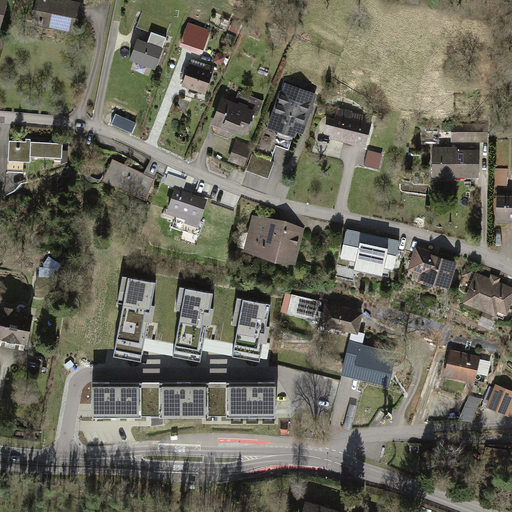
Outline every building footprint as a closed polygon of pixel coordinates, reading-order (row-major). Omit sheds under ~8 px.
[(78,3),(64,0),(33,0),(28,26),(71,35),(78,3)] [(207,30),(185,22),(177,46),(199,54),(207,30)] [(160,46),(133,37),(124,62),(151,71),(160,46)] [(222,65),(225,56),(218,54),(214,62),(222,65)] [(212,66),(188,57),(178,86),(202,94),(212,66)] [(314,96),(280,83),(254,154),(267,159),(273,143),(288,148),(292,137),(298,139),(314,96)] [(230,100),(217,95),(206,125),(211,127),(210,130),(227,137),(228,134),(241,139),(243,134),(246,135),(260,100),(235,90),(230,100)] [(324,119),(320,136),(328,137),(327,141),(363,150),(369,123),(360,121),(361,117),(349,114),(349,112),(334,108),(331,120),(324,119)] [(446,126),(446,144),(484,143),(484,126),(446,126)] [(419,145),(436,144),(435,127),(418,128),(419,145)] [(5,140),(3,160),(25,161),(26,157),(57,158),(57,143),(26,141),(27,138),(21,138),(21,141),(5,140)] [(248,145),(231,139),(223,162),(239,168),(248,145)] [(429,180),(476,179),(476,151),(455,151),(455,148),(429,149),(429,180)] [(381,171),(384,154),(369,151),(366,168),(381,171)] [(244,172),(264,180),(271,161),(267,159),(254,154),(251,153),(244,172)] [(108,158),(97,180),(140,201),(151,179),(108,158)] [(505,187),(505,168),(491,168),(491,186),(505,187)] [(179,190),(183,179),(164,173),(161,184),(170,187),(179,190)] [(179,190),(170,187),(162,211),(160,210),(157,217),(169,221),(168,226),(195,235),(200,220),(197,219),(204,199),(179,190)] [(511,196),(493,196),(492,223),(511,223),(511,196)] [(291,266),(301,229),(248,215),(238,252),(291,266)] [(378,273),(388,275),(396,240),(342,228),(335,259),(337,259),(336,263),(349,266),(347,271),(377,278),(378,273)] [(436,255),(412,247),(404,271),(417,276),(415,284),(435,291),(436,288),(445,291),(454,264),(435,258),(436,255)] [(122,305),(113,356),(141,362),(157,280),(122,273),(116,304),(122,305)] [(486,278),(474,273),(459,308),(492,322),(495,314),(504,318),(511,299),(511,289),(496,283),(498,280),(487,275),(486,278)] [(180,312),(172,355),(200,360),(207,325),(212,326),(216,305),(211,305),(214,291),(180,285),(175,311),(180,312)] [(319,313),(322,300),(287,292),(282,313),(321,322),(323,314),(319,313)] [(272,302),(236,294),(230,323),(239,324),(232,355),(259,360),(263,342),(268,343),(272,323),(268,323),(272,302)] [(361,312),(326,304),(321,322),(353,330),(357,331),(361,312)] [(0,338),(26,343),(32,314),(0,308),(0,338)] [(361,344),(364,333),(357,331),(353,330),(343,372),(388,383),(395,353),(361,344)] [(440,378),(472,385),(477,358),(446,351),(440,378)] [(92,386),(93,416),(275,412),(274,382),(92,386)] [(511,406),(511,391),(496,385),(489,404),(509,413),(511,406)] [(475,424),(481,398),(469,395),(462,421),(475,424)] [(483,448),(481,463),(503,467),(506,452),(483,448)] [(336,511),(307,503),(303,511),(336,511)]
